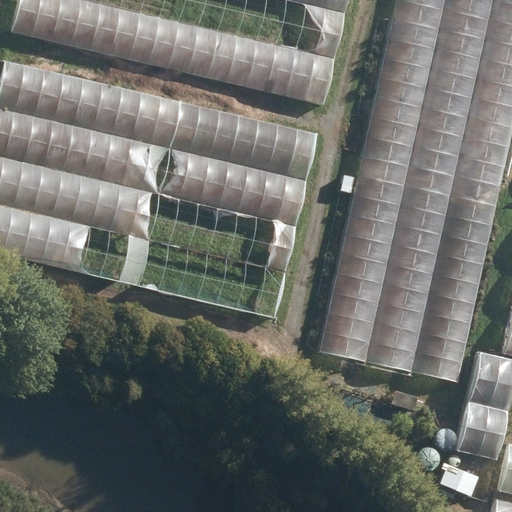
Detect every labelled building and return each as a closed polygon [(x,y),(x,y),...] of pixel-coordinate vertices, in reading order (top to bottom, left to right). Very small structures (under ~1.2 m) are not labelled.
[(18,0),(11,30),(324,102),(346,0),(18,0)] [(511,0),(395,0),(320,351),(458,381),(511,126),(511,0)] [(0,71),(0,253),(274,317),(317,134),(3,61),(0,71)] [(511,313),(503,353),(511,355),(511,313)] [(490,460),(511,372),(511,362),(469,352),(445,449),(490,460)] [(511,444),(508,444),(497,491),(511,494),(511,444)] [(511,511),(511,502),(498,500),(495,511),(511,511)]
